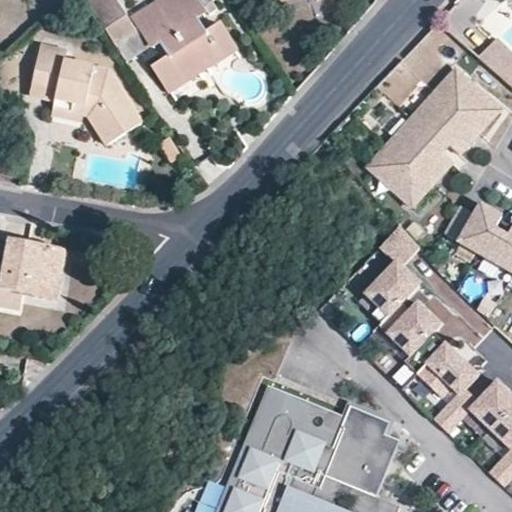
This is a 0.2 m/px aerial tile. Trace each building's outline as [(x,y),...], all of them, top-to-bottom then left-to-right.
[(115,44),(135,31),(115,0),(112,0),(94,11),(115,44)] [(154,48),(160,43),(170,58),(156,67),(170,88),(221,56),(207,34),(197,19),(204,14),(194,0),(168,0),(136,20),(141,28),(154,48)] [(219,26),(207,34),(221,56),(233,49),(219,26)] [(115,44),(128,63),(154,48),(141,28),(135,31),(115,44)] [(511,51),(495,37),(473,56),(479,61),(511,89),(511,51)] [(106,69),(65,61),(67,51),(40,46),(29,96),(54,101),(52,109),(84,116),(87,116),(105,146),(140,123),(106,69)] [(426,141),(432,133),(460,158),(500,113),(456,73),(424,108),(369,170),(413,210),(454,165),(426,141)] [(52,109),(51,118),(82,124),(84,116),(52,109)] [(432,133),(426,141),(454,165),(460,158),(432,133)] [(462,209),(446,237),(496,267),(511,275),(511,231),(509,238),(496,230),(502,220),(482,208),(476,217),(462,209)] [(511,226),(502,220),(496,230),(509,238),(511,231),(511,226)] [(511,399),(498,386),(481,404),(468,391),(479,379),(433,336),(441,328),(419,307),(408,318),(399,310),(421,287),(403,270),(420,253),(396,230),(377,250),(392,265),(364,294),(379,308),(370,318),(409,356),(403,363),(440,398),(451,387),(460,395),(440,416),(453,429),(468,412),(511,453),(498,466),(511,479),(511,399)] [(60,252),(57,251),(8,242),(4,267),(0,289),(19,293),(55,300),(62,261),(62,257),(60,252)] [(0,289),(0,306),(16,310),(19,293),(0,289)] [(482,333),(484,335),(491,329),(466,303),(455,314),(465,324),(457,332),(469,345),(482,333)] [(345,418),(253,380),(197,511),(224,511),(240,477),(251,451),(260,454),(267,438),(274,419),(274,420),(276,417),(280,415),(285,416),(288,417),(290,420),(291,427),(290,431),(323,445),(332,449),(337,437),(345,418)] [(375,499),(398,442),(384,436),(389,423),(350,407),(345,418),(337,437),(332,449),(309,503),(328,511),(329,511),(337,494),(352,501),(346,511),(396,511),(398,508),(375,499)] [(280,511),(281,510),(287,496),(287,495),(298,470),(299,466),(312,471),(323,445),(290,431),(291,427),(290,420),(288,417),(285,416),(280,415),(276,417),(274,420),(267,438),(260,454),(251,451),(240,477),(224,511),(280,511)] [(309,503),(332,449),(323,445),(312,471),(299,466),(298,470),(287,495),(309,503)]
